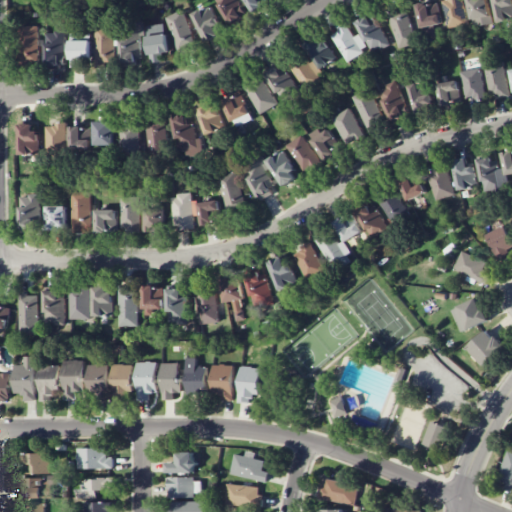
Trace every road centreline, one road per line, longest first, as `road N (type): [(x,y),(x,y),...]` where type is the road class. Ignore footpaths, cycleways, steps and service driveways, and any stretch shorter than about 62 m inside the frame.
road 1 (residential): [(511,125),(402,152),(271,234),(225,253),(163,262),(0,262)]
road 2 (residential): [(0,427),(282,435),(492,511)]
road 3 (residential): [(331,0),(185,84),(112,97),(0,97)]
road 4 (tertiary): [(457,511),(475,453),(511,389)]
